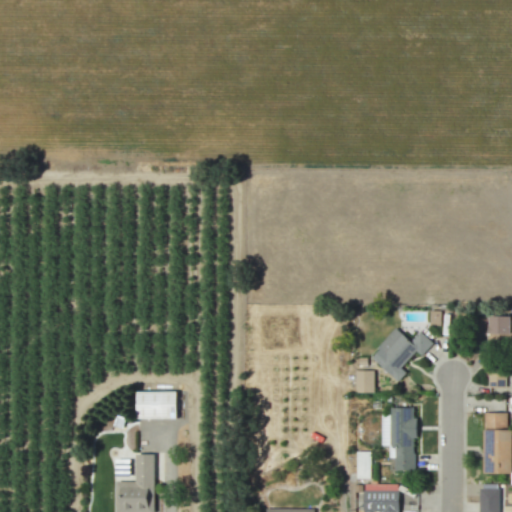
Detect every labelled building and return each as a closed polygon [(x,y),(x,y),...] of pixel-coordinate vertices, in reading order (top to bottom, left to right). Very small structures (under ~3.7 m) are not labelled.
[(440,311),(429,310),(429,326),(440,326),(440,311)] [(486,342),(511,342),(511,331),(510,331),(510,316),(487,316),(486,342)] [(397,382),(406,372),(400,367),(415,351),(420,356),(432,343),(419,331),(410,341),(395,328),(369,357),(397,382)] [(487,387),(504,387),(504,368),(488,367),(487,387)] [(354,393),(373,393),(373,371),(355,370),(354,393)] [(176,391),(136,392),(136,419),(176,418),(176,391)] [(381,446),(388,445),(388,471),(415,470),(414,418),(410,418),(410,407),(389,408),(389,416),(380,416),(381,446)] [(511,473),(511,469),(511,429),(505,430),(505,413),(483,413),(482,473),(511,473)] [(356,478),(369,479),(370,452),(356,452),(356,478)] [(153,454),(135,454),(135,482),(115,482),(115,511),(153,511),(153,454)]
